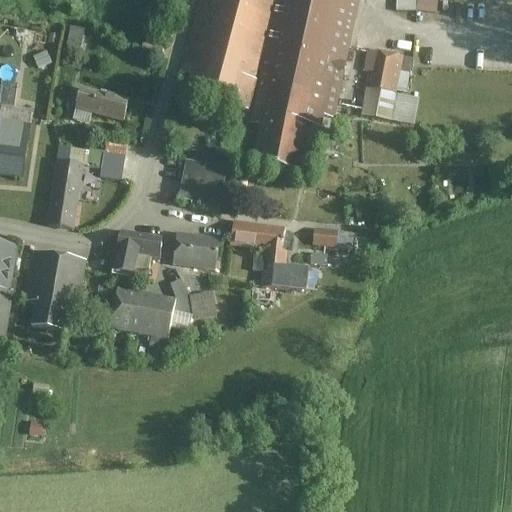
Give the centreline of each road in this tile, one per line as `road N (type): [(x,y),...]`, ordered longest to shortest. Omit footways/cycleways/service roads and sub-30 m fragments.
road 1 (residential): [(192,0),(135,207)]
road 2 (residential): [(265,219),(135,207)]
